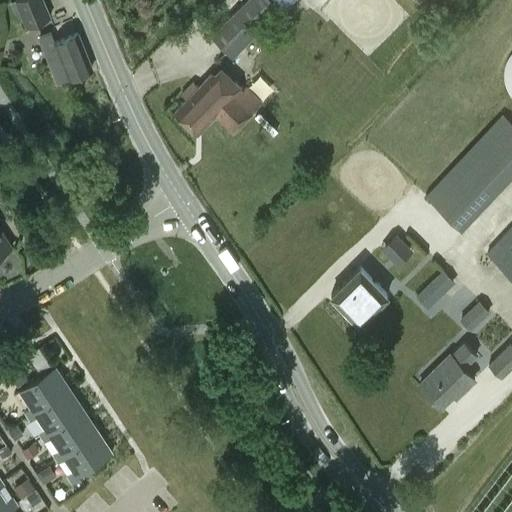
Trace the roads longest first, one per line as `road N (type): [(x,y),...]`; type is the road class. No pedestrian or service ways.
road 1 (secondary): [(385,511),(317,439),(274,344),(180,199)]
road 2 (secondary): [(180,199),(83,0)]
road 3 (residential): [(0,307),(180,199)]
